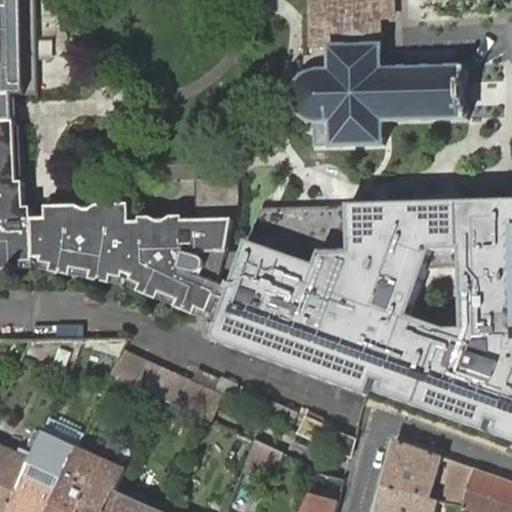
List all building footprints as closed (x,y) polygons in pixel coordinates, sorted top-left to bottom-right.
[(0,0),(0,95),(26,94),(23,0),(0,0)] [(329,48),(381,46),(381,15),(380,0),(311,0),(312,20),(313,56),(305,57),(306,76),(307,75),(308,75),(309,74),(310,74),(311,74),(312,74),(313,73),(314,73),(315,73),(316,73),(317,73),(318,73),(330,72),(329,48)] [(380,0),(381,15),(394,14),(393,0),(380,0)] [(332,147),(385,146),(384,122),(469,121),(467,67),(382,70),(381,46),(329,48),(330,72),(318,73),(317,73),(316,73),(315,73),(314,73),(313,73),(312,74),(311,74),(310,74),(309,74),(308,75),(307,75),(306,76),(304,78),(302,81),(300,84),(298,86),(297,89),(296,92),(295,94),(295,97),(294,101),(295,103),(297,106),(299,109),(300,111),(303,114),(305,116),(307,118),(310,121),(312,123),(313,123),(314,123),(315,123),(316,123),(317,123),(331,122),(332,147)] [(313,148),(332,147),(331,122),(317,123),(316,123),(315,123),(314,123),(313,123),(312,123),(313,148)] [(0,270),(0,271),(15,270),(18,267),(17,262),(27,261),(27,257),(40,258),(38,263),(49,266),(47,271),(49,275),(63,278),(66,276),(68,272),(87,278),(86,282),(88,286),(102,290),(106,289),(107,283),(116,286),(118,282),(129,285),(126,292),(137,296),(135,301),(137,304),(151,309),(155,307),(157,303),(173,314),(176,317),(190,322),(193,320),(195,315),(206,318),(215,291),(222,294),(228,285),(234,265),(236,256),(225,256),(231,226),(236,225),(238,201),(238,180),(194,181),(195,223),(182,223),(182,219),(139,220),(139,224),(128,224),(128,207),(45,209),(45,220),(30,220),(30,210),(23,209),(23,184),(16,184),(15,123),(0,123),(0,270)] [(247,239),(213,340),(367,397),(370,388),(491,433),(496,435),(511,440),(511,201),(345,206),(346,251),(318,252),(315,262),(247,239)] [(257,209),(247,239),(315,262),(318,252),(346,251),(345,206),(257,209)] [(189,382),(124,353),(116,369),(113,376),(113,377),(112,377),(137,389),(160,399),(178,407),(189,382)] [(216,391),(233,398),(238,387),(222,379),(216,391)] [(222,397),(189,382),(178,407),(211,421),(212,420),(222,397)] [(237,400),(293,426),(298,414),(243,388),(237,400)] [(351,457),(356,441),(322,425),(325,418),(310,412),(300,433),(351,457)] [(87,433),(51,417),(45,432),(80,449),(87,433)] [(32,460),(8,511),(52,511),(66,482),(68,477),(69,474),(73,465),(80,449),(45,432),(40,442),(32,460)] [(0,511),(2,511),(8,511),(32,460),(40,442),(32,438),(24,457),(0,445),(0,511)] [(272,484),(285,455),(257,441),(244,471),(272,484)] [(396,441),(383,488),(431,500),(432,494),(444,458),(396,441)] [(66,482),(52,511),(80,511),(104,460),(80,449),(73,465),(69,474),(68,477),(66,482)] [(104,460),(80,511),(108,511),(117,492),(127,470),(104,460)] [(445,497),(443,503),(463,508),(475,470),(456,463),(445,497)] [(468,511),(511,511),(511,483),(475,470),(463,508),(462,510),(468,511)] [(383,488),(377,511),(431,511),(435,501),(431,500),(383,488)] [(162,511),(117,492),(108,511),(162,511)] [(337,511),(340,502),(311,494),(303,511),(337,511)] [(431,500),(435,501),(443,503),(445,497),(432,494),(431,500)]
